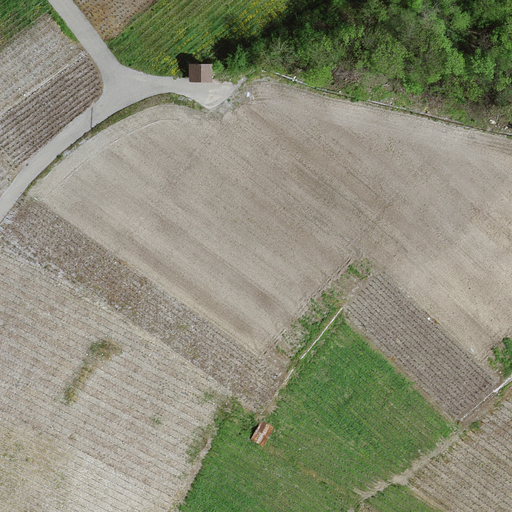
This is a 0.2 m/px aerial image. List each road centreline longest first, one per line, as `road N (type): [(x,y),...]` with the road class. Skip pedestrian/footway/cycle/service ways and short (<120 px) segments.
road 1 (unclassified): [(0,213),(30,171),(127,101)]
road 2 (unclassified): [(58,0),(110,63),(127,101)]
